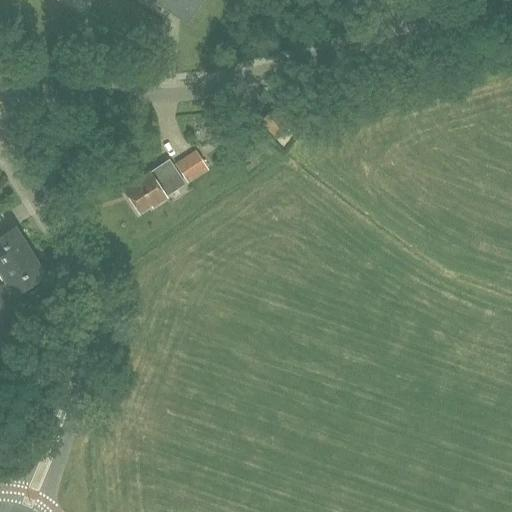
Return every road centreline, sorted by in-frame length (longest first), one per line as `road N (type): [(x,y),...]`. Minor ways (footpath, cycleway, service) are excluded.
road 1 (unclassified): [(0,109),(32,97),(213,92),(511,11)]
road 2 (unclassified): [(27,511),(99,353),(104,317),(98,290),(0,135)]
